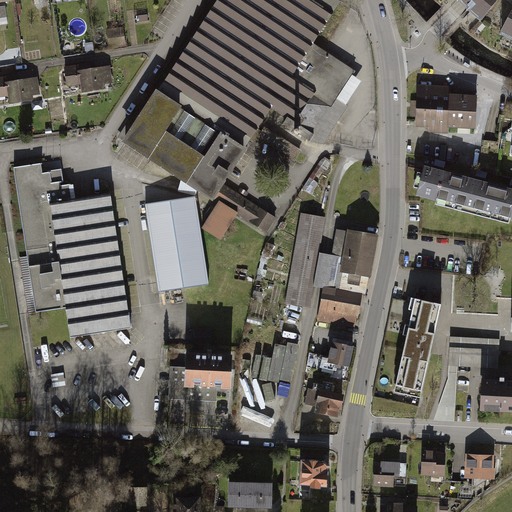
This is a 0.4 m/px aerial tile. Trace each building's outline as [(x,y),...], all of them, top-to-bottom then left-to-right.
[(7,7),(15,6),(14,0),(0,0),(0,21),(9,21),(7,7)] [(213,0),(163,85),(248,141),(268,109),(319,142),(361,77),(310,44),(338,1),(336,0),(213,0)] [(482,20),(497,0),(461,0),(464,2),(482,20)] [(511,11),(502,31),(511,36),(511,11)] [(123,45),(120,26),(103,29),(106,48),(123,45)] [(87,62),(60,66),(63,86),(76,84),(78,92),(102,88),(101,83),(109,82),(106,64),(88,67),(87,62)] [(15,79),(14,73),(0,75),(0,96),(4,96),(5,104),(29,100),(28,95),(36,93),(34,76),(15,79)] [(212,204),(248,141),(163,85),(120,145),(212,204)] [(450,90),(419,89),(417,124),(430,125),(430,131),(447,132),(448,126),(449,97),(450,90)] [(475,98),(449,97),(448,126),(473,127),(475,98)] [(265,136),(281,145),(276,154),(295,164),(304,147),(269,129),(265,136)] [(127,328),(106,193),(71,198),(69,183),(60,184),(57,170),(39,173),(37,163),(9,167),(30,312),(59,308),(65,337),(127,328)] [(462,182),(422,171),(414,204),(453,214),(462,182)] [(503,194),(463,183),(454,216),(494,226),(503,194)] [(511,196),(503,194),(494,226),(511,230),(511,196)] [(195,201),(145,209),(159,295),(209,289),(195,201)] [(366,294),(377,235),(338,228),(333,254),(320,251),(327,217),(302,212),(285,303),(310,307),(314,286),(324,288),(317,321),(355,328),(357,319),(359,319),(363,294),(366,294)] [(441,299),(411,293),(392,389),(421,395),(441,299)] [(273,353),(263,352),(258,380),(291,386),(299,337),(288,335),(287,344),(275,342),(273,353)] [(450,366),(500,367),(501,337),(451,336),(450,366)] [(346,368),(350,347),(327,342),(323,363),(346,368)] [(231,356),(186,354),(186,368),(172,368),(172,398),(214,399),(215,385),(231,386),(231,356)] [(511,380),(482,379),(481,406),(511,407),(511,380)] [(334,418),(340,396),(315,390),(310,413),(334,418)] [(248,412),(265,416),(268,406),(251,401),(248,412)] [(434,448),(419,448),(417,476),(441,477),(443,453),(434,453),(434,448)] [(493,455),(462,454),(462,478),(492,479),(493,455)] [(306,461),(299,460),(297,483),(308,484),(307,487),(318,488),(319,485),(324,485),(325,468),(328,466),(323,460),(320,462),(315,462),(315,460),(306,459),(306,461)] [(403,464),(370,463),(369,486),(403,487),(403,464)] [(271,509),(272,483),(229,482),(228,508),(271,509)] [(198,511),(198,499),(178,500),(178,511),(198,511)] [(399,503),(376,504),(375,511),(413,511),(414,506),(399,506),(399,503)]
